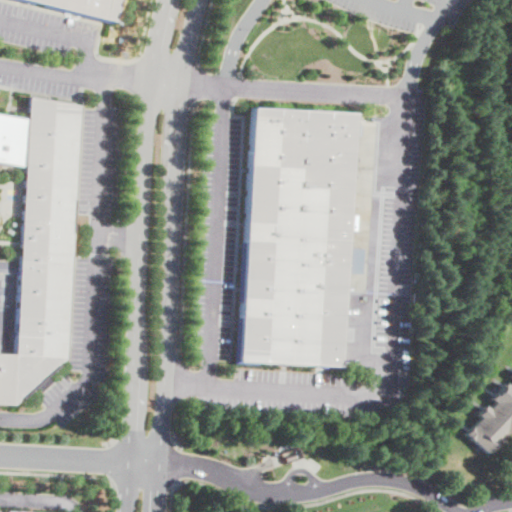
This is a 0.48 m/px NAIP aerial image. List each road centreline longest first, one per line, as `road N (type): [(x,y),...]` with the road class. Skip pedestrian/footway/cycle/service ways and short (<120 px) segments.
road 1 (residential): [(462,511),(404,483),(373,478),(269,492),(214,472),(160,465)]
road 2 (residential): [(160,465),(171,230)]
road 3 (residential): [(150,78),(136,310)]
road 4 (residential): [(136,310),(129,462)]
road 5 (residential): [(171,230),(181,82)]
road 6 (residential): [(0,453),(129,462)]
